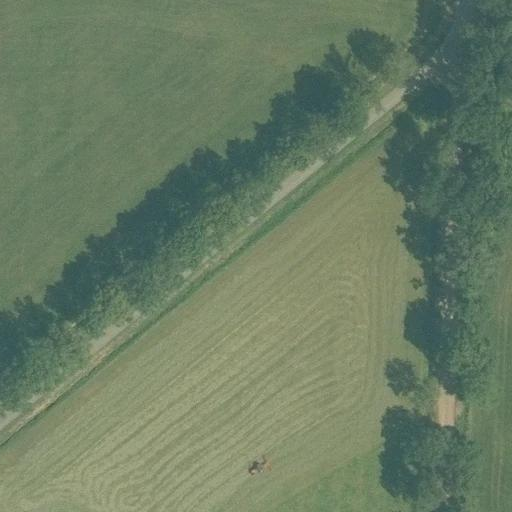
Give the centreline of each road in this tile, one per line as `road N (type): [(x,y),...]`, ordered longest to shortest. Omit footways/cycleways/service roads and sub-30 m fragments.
road 1 (unclassified): [(0,429),(461,49)]
road 2 (track): [(441,511),(461,49)]
